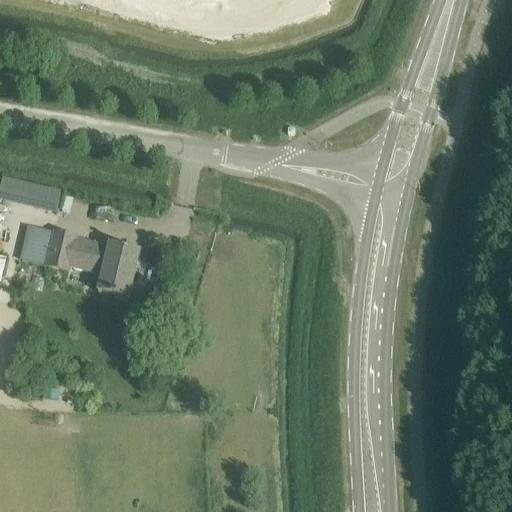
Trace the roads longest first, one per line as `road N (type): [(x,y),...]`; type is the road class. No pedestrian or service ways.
road 1 (unclassified): [(0,117),(390,185)]
road 2 (secondary): [(375,511),(370,336),(390,185)]
road 3 (secondary): [(390,185),(450,0)]
